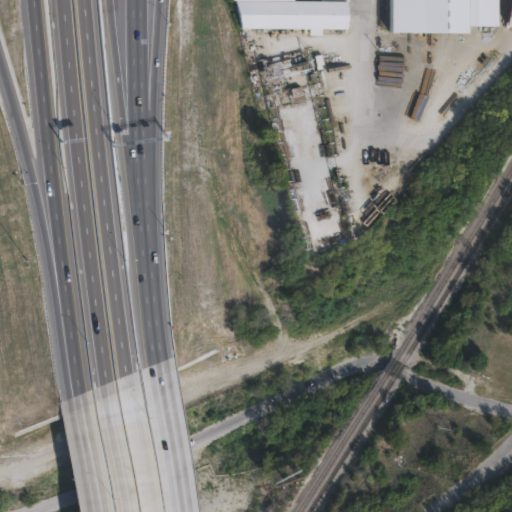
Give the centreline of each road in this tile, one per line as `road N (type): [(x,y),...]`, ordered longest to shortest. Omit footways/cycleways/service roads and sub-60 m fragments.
road 1 (residential): [(15,511),(338,359),(371,354),(511,410)]
road 2 (motorway): [(62,0),(104,383)]
road 3 (motorway): [(127,374),(83,0)]
road 4 (motorway): [(0,59),(76,393)]
road 5 (motorway): [(144,268),(108,0)]
road 6 (motorway): [(33,0),(57,224)]
road 7 (motorway): [(57,224),(76,393)]
road 8 (motorway): [(175,511),(155,362)]
road 9 (motorway): [(148,511),(127,374)]
road 10 (motorway): [(136,137),(149,0)]
road 11 (motorway): [(136,137),(131,0)]
road 12 (motorway): [(144,268),(136,137)]
road 13 (motorway): [(104,383),(125,511)]
road 14 (motorway): [(76,393),(95,511)]
road 15 (tertiary): [(419,511),(511,435)]
